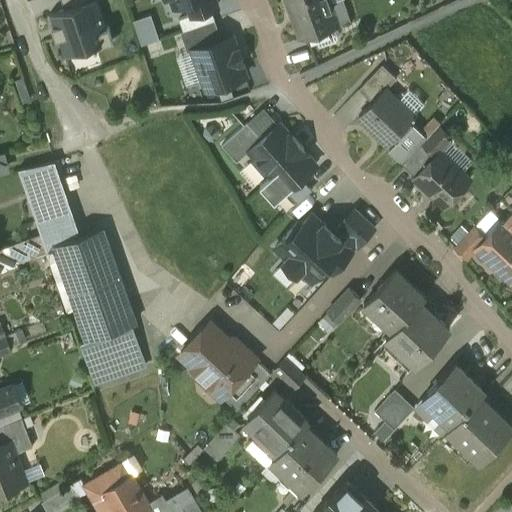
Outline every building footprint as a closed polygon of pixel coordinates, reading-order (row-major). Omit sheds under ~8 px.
[(88,0),(65,8),(50,13),(54,26),(52,27),(56,39),(58,38),(65,55),(95,45),(96,47),(114,40),(109,26),(107,27),(97,0),(88,0)] [(61,0),(65,8),(88,0),(61,0)] [(173,0),(175,5),(188,1),(192,13),(192,14),(211,7),(217,5),(215,0),(173,0)] [(329,0),(289,0),(296,19),(295,19),(301,36),(315,31),(334,25),(351,19),(344,0),(333,0),(330,1),(329,0)] [(192,13),(179,17),(184,29),(194,26),(215,19),(211,7),(192,14),(192,13)] [(143,42),(161,36),(152,10),(135,16),(143,42)] [(334,25),(315,31),(320,45),(335,39),(338,35),(334,25)] [(184,29),(181,30),(188,51),(193,49),(193,48),(201,45),(194,26),(184,29)] [(201,45),(193,48),(193,49),(207,88),(246,74),(241,60),(243,60),(239,47),(237,48),(232,34),(201,45)] [(383,63),(359,88),(373,101),(386,87),(387,88),(397,77),(383,63)] [(387,88),(386,87),(373,101),(359,116),(387,143),(415,114),(387,88)] [(261,137),(247,121),(222,144),(237,161),(250,149),(249,148),(261,137)] [(289,134),(279,122),(261,137),(249,148),(250,149),(257,157),(254,160),(265,172),(268,170),(287,190),(316,164),(305,152),(307,151),(291,133),(289,134)] [(433,130),(402,164),(415,177),(440,150),(447,143),(433,130)] [(440,150),(415,177),(445,205),(470,178),(440,150)] [(54,160),(19,169),(47,251),(57,248),(55,243),(65,239),(60,224),(74,219),(54,160)] [(356,244),(359,246),(375,228),(355,209),(338,227),(347,235),(356,244)] [(511,212),(503,221),(511,229),(511,212)] [(298,222),(275,246),(288,257),(284,262),(298,274),(301,270),(312,280),(326,265),(333,270),(356,244),(347,235),(343,239),(324,223),(323,224),(311,213),(301,224),(298,222)] [(511,229),(503,221),(502,220),(487,237),(476,248),(477,249),(510,280),(511,278),(511,229)] [(135,322),(102,226),(65,239),(55,243),(57,248),(88,338),(94,336),(131,323),(135,322)] [(475,227),(456,247),(468,258),(477,249),(476,248),(487,237),(475,227)] [(396,269),(366,300),(395,327),(421,300),(425,296),(396,269)] [(348,290),(329,311),(339,321),(358,300),(348,290)] [(395,327),(386,337),(415,365),(450,327),(421,300),(395,327)] [(241,351),(210,321),(182,351),(196,364),(196,370),(208,381),(213,381),(218,376),(228,385),(229,386),(256,358),(248,350),(241,351)] [(131,323),(94,336),(107,374),(118,370),(119,374),(146,365),(131,323)] [(4,335),(0,336),(0,351),(9,348),(4,335)] [(256,358),(229,386),(228,385),(220,393),(237,408),(271,372),(256,358)] [(305,376),(285,358),(275,368),(295,387),(305,376)] [(455,362),(417,403),(419,404),(420,409),(419,410),(427,418),(435,409),(451,425),(480,395),(484,390),(455,362)] [(0,412),(15,406),(5,384),(0,385),(0,412)] [(309,420),(275,388),(244,421),(278,452),(306,423),(309,420)] [(395,388),(375,410),(385,420),(406,398),(395,388)] [(451,425),(447,429),(480,460),(511,426),(511,424),(480,395),(451,425)] [(406,398),(385,420),(395,428),(415,407),(406,398)] [(22,417),(0,425),(0,443),(7,440),(10,446),(30,439),(22,417)] [(227,422),(206,447),(217,457),(239,433),(227,422)] [(278,452),(271,460),(303,490),(338,453),(327,443),(326,445),(306,425),(307,424),(306,423),(278,452)] [(0,443),(0,489),(24,480),(10,446),(7,440),(0,443)] [(122,462),(85,484),(101,511),(105,511),(110,510),(110,511),(154,511),(132,473),(129,475),(122,462)] [(347,478),(315,511),(370,511),(372,510),(376,506),(347,478)] [(71,484),(43,501),(48,511),(51,511),(78,497),(71,484)] [(204,511),(193,493),(159,511),(204,511)]
